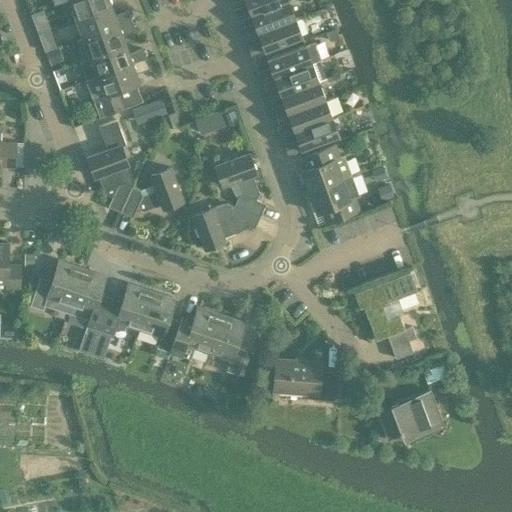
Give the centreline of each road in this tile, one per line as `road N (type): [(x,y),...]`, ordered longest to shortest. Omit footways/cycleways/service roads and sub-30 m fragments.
road 1 (residential): [(278,263),(291,232),(289,200),(211,0)]
road 2 (residential): [(80,189),(97,233),(124,254),(221,286),(261,277),(278,263)]
road 3 (residential): [(80,189),(6,0)]
